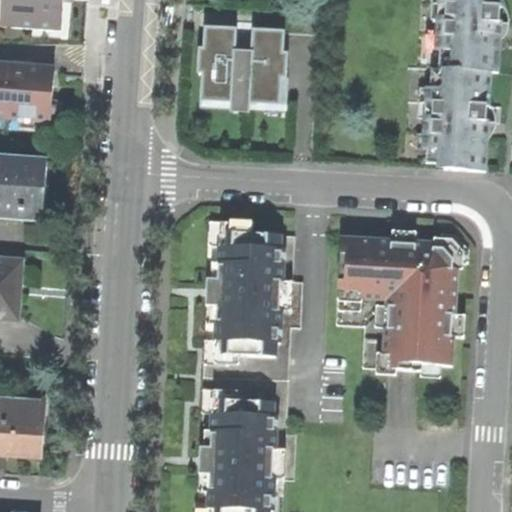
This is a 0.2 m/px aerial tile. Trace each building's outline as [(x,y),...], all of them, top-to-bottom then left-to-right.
[(64,0),(0,0),(0,26),(62,31),(64,0)] [(443,0),(440,71),(492,74),(499,74),(501,40),(499,39),(500,9),(503,9),(503,0),(443,0)] [(164,28),(172,29),(173,12),(173,8),(169,7),(165,7),(164,28)] [(201,73),(199,102),(217,103),(218,96),(245,98),(245,105),(268,106),(268,98),(282,99),(283,79),(287,79),(289,54),(284,54),(285,33),(253,31),(251,54),(236,53),(238,29),(205,27),(204,35),(204,48),(199,47),(198,61),(197,73),(201,73)] [(0,119),(47,122),(48,101),(52,101),(53,87),(54,70),(32,69),(16,68),(17,60),(0,59),(0,119)] [(33,61),(17,60),(16,68),(32,69),(33,61)] [(490,108),(492,74),(440,71),(431,71),(426,165),(445,166),(444,171),(469,172),(486,173),(488,139),(485,139),(487,108),(490,108)] [(0,218),(43,222),(45,194),(48,164),(0,159),(0,218)] [(207,298),(205,361),(290,365),(291,329),(301,329),(303,284),(293,283),(295,238),(253,236),(253,226),(230,225),(229,235),(210,234),(208,288),(207,298)] [(394,242),(346,240),(340,326),(369,327),(367,369),(391,371),(426,373),(426,366),(457,368),(463,256),(446,245),(401,242),(394,242)] [(0,319),(16,321),(16,319),(18,297),(14,297),(14,296),(14,290),(15,281),(22,282),(23,262),(0,260),(0,319)] [(290,365),(205,361),(201,433),(200,470),(197,511),(283,511),(285,481),(295,482),(297,436),(286,436),(287,422),(290,365)] [(43,403),(0,400),(0,454),(7,455),(40,457),(43,403)]
